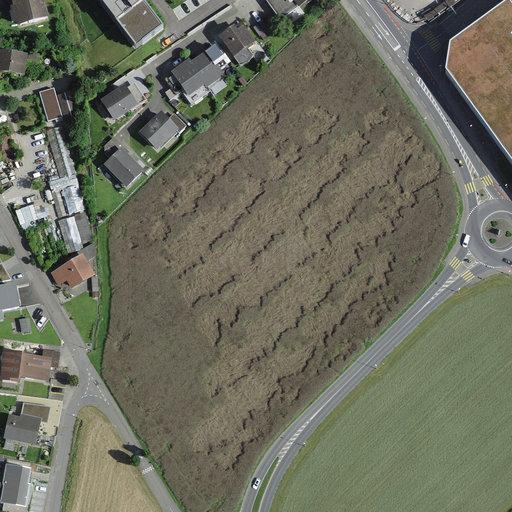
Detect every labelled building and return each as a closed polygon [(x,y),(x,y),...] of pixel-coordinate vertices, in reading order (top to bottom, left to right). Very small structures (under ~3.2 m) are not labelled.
[(42,0),(12,0),(19,25),(47,19),(42,0)] [(142,0),(102,0),(136,46),(162,27),(142,0)] [(311,0),(273,0),(263,8),(277,26),(311,0)] [(445,76),(511,167),(511,2),(449,49),(445,76)] [(235,29),(221,39),(240,67),(248,64),(253,58),(248,51),(254,47),(242,30),(237,34),(235,29)] [(3,43),(0,42),(0,73),(22,78),(27,57),(2,52),(3,43)] [(191,66),(205,86),(208,89),(224,77),(207,54),(191,66)] [(191,66),(188,62),(171,75),(188,98),(205,86),(191,66)] [(53,87),(39,91),(48,124),(62,120),(53,87)] [(122,89),(99,105),(111,123),(134,108),(122,89)] [(60,98),(65,118),(73,116),(68,96),(60,98)] [(168,123),(159,115),(139,137),(156,153),(174,133),(179,137),(185,130),(173,118),(168,123)] [(62,127),(47,131),(62,180),(48,184),(51,193),(79,185),(62,127)] [(120,152),(103,169),(123,189),(141,173),(120,152)] [(62,191),(69,215),(86,210),(79,187),(62,191)] [(60,192),(52,194),(59,218),(66,216),(60,192)] [(57,218),(51,195),(44,197),(50,220),(57,218)] [(22,227),(40,222),(35,206),(18,211),(22,227)] [(83,250),(74,217),(59,222),(68,254),(83,250)] [(80,258),(52,276),(59,286),(63,283),(68,292),(92,276),(80,258)] [(15,288),(0,290),(0,314),(20,311),(15,288)] [(29,321),(16,323),(18,335),(31,333),(29,321)] [(43,360),(3,355),(0,377),(46,383),(48,368),(57,369),(59,355),(44,353),(43,360)] [(21,419),(9,416),(4,440),(36,447),(41,423),(47,425),(51,409),(23,405),(21,419)] [(28,470),(5,467),(0,505),(0,508),(22,511),(28,470)]
